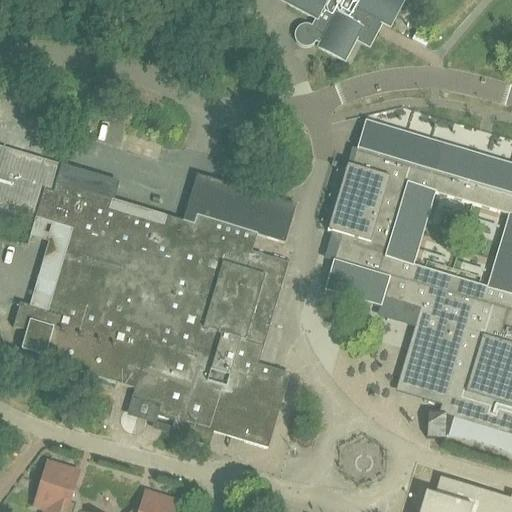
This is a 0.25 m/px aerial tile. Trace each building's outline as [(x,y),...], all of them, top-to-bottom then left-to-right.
[(280,0),(287,4),(316,19),(310,27),(303,23),(299,23),(294,25),(290,29),(289,34),(289,39),(291,43),(295,46),(300,48),(305,48),(310,45),(314,40),(319,43),(316,48),(342,63),(353,43),(368,18),(389,31),(403,4),(395,0),(280,0)] [(85,144),(88,128),(54,120),(50,136),(85,144)] [(511,171),(477,161),(475,161),(367,129),(353,175),(345,172),(326,236),(332,238),(345,242),(337,267),(336,272),(329,294),(337,296),(382,309),(385,310),(387,303),(410,310),(423,314),(418,331),(405,375),(404,379),(399,397),(443,410),(441,419),(429,418),(427,444),(430,444),(439,445),(444,445),(445,442),(454,443),(467,445),(478,447),(490,451),(501,455),(511,458),(511,171)] [(0,208),(35,218),(53,224),(48,244),(46,249),(29,310),(19,307),(14,323),(13,328),(26,332),(20,353),(40,359),(37,367),(98,384),(126,393),(123,400),(124,401),(131,403),(153,409),(151,417),(168,422),(164,434),(201,445),(209,447),(212,434),(216,422),(247,431),(244,444),(267,450),(282,400),(284,393),(275,390),(280,373),(257,367),(287,265),(251,254),(256,237),(284,245),(295,207),(208,181),(191,238),(110,214),(112,205),(54,188),(60,168),(24,157),(0,149),(0,208)] [(42,511),(168,511),(172,501),(145,493),(140,508),(139,511),(72,511),(75,506),(69,504),(74,488),(79,473),(52,465),(45,488),(40,486),(33,509),(42,511)] [(511,511),(511,500),(440,479),(435,497),(425,494),(419,511),(511,511)]
